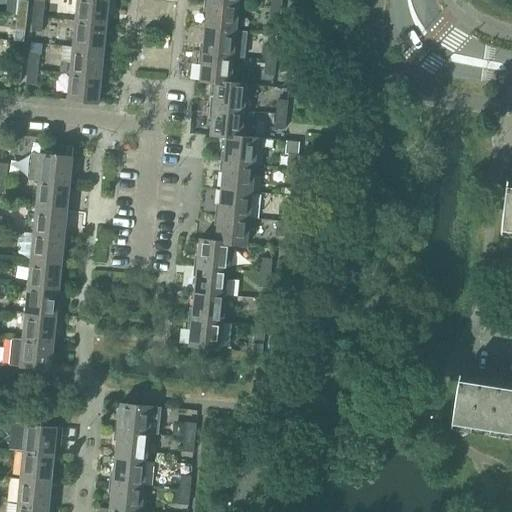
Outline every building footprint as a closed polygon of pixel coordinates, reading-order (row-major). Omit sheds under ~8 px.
[(22,0),(18,0),(17,14),(28,15),(29,1),(22,0)] [(77,0),(76,20),(107,23),(109,0),(77,0)] [(208,0),(206,26),(237,30),(239,3),(208,0)] [(35,1),(33,16),(44,17),(45,2),(35,1)] [(282,8),(272,7),(270,21),(280,22),(282,8)] [(328,27),(346,29),(348,14),(330,12),(328,27)] [(28,15),(17,14),(16,28),(26,29),(28,15)] [(44,17),(33,16),(32,30),(42,31),(44,17)] [(76,20),(73,46),(104,49),(107,23),(76,20)] [(206,26),(203,53),(234,56),(244,57),(247,31),(237,30),(206,26)] [(268,45),(266,60),(276,61),(278,46),(268,45)] [(72,59),(62,58),(60,71),(70,72),(101,75),(104,49),(73,46),(72,59)] [(14,52),(12,67),(22,67),(24,53),(14,52)] [(212,82),(216,82),(216,81),(231,83),(231,81),(234,56),(203,53),(200,81),(212,82)] [(30,54),(28,68),(38,69),(40,55),(30,54)] [(276,61),(266,60),(265,74),(275,75),(276,61)] [(22,67),(12,67),(11,81),(21,82),(22,67)] [(38,69),(28,68),(27,82),(37,84),(38,69)] [(101,75),(70,72),(68,100),(99,103),(101,75)] [(213,107),(245,110),(247,84),(247,83),(231,81),(231,83),(216,81),(216,82),(212,82),(211,97),(214,97),(213,107)] [(278,99),(277,113),(287,115),(288,100),(278,99)] [(211,135),(227,136),(227,135),(242,137),(242,136),(245,110),(213,107),(211,135)] [(287,115),(277,113),(275,128),(285,129),(287,115)] [(227,136),(224,161),(255,165),(258,137),(242,136),(242,137),(227,135),(227,136)] [(29,179),(39,180),(70,184),(73,156),(32,152),(29,179)] [(289,154),(287,168),(297,169),(299,155),(289,154)] [(224,161),(221,188),(252,191),(255,165),(224,161)] [(0,162),(0,177),(7,178),(8,164),(0,162)] [(297,169),(287,168),(286,182),(296,183),(297,169)] [(39,180),(36,207),(68,210),(70,184),(39,180)] [(511,181),(507,181),(501,233),(511,234),(511,181)] [(221,188),(219,214),(250,217),(252,191),(221,188)] [(36,207),(34,233),(65,236),(68,210),(36,207)] [(283,207),(282,221),(292,222),(294,208),(283,207)] [(219,214),(216,240),(216,241),(231,242),(231,243),(247,245),(250,217),(219,214)] [(292,222),(282,221),(281,235),(291,236),(292,222)] [(34,233),(31,260),(62,263),(65,236),(34,233)] [(200,238),(197,265),(228,268),(231,243),(231,242),(216,241),(216,240),(200,238)] [(262,257),(261,272),(271,273),(272,258),(262,257)] [(31,260),(28,286),(59,289),(62,263),(31,260)] [(197,265),(195,292),(226,295),(228,268),(197,265)] [(271,273),(261,272),(259,286),(270,287),(271,273)] [(28,286),(26,312),(57,315),(59,289),(28,286)] [(195,292),(192,318),(223,321),(226,295),(195,292)] [(257,310),(256,324),(266,325),(267,311),(257,310)] [(26,312),(23,339),(54,342),(57,315),(26,312)] [(223,321),(192,318),(189,345),(220,348),(223,321)] [(266,325),(256,324),(254,339),(264,340),(266,325)] [(54,342),(23,339),(13,338),(10,365),(51,369),(54,342)] [(511,382),(460,375),(451,426),(511,436),(511,382)] [(121,402),(118,430),(149,433),(158,434),(161,407),(121,402)] [(173,434),(184,435),(185,422),(174,421),(173,434)] [(187,422),(185,436),(195,437),(197,423),(187,422)] [(26,423),(23,450),(55,454),(56,444),(62,445),(63,427),(57,426),(26,423)] [(118,430),(115,456),(147,459),(149,433),(118,430)] [(195,437),(185,436),(184,451),(194,452),(195,437)] [(23,450),(21,477),(52,480),(55,454),(23,450)] [(115,456),(113,482),(144,486),(147,459),(115,456)] [(182,475),(180,489),(190,490),(192,476),(182,475)] [(21,477),(18,503),(49,506),(52,480),(21,477)] [(113,482),(110,509),(141,511),(144,486),(113,482)] [(190,490),(180,489),(179,503),(189,504),(190,490)] [(18,503),(17,511),(48,511),(49,506),(18,503)]
